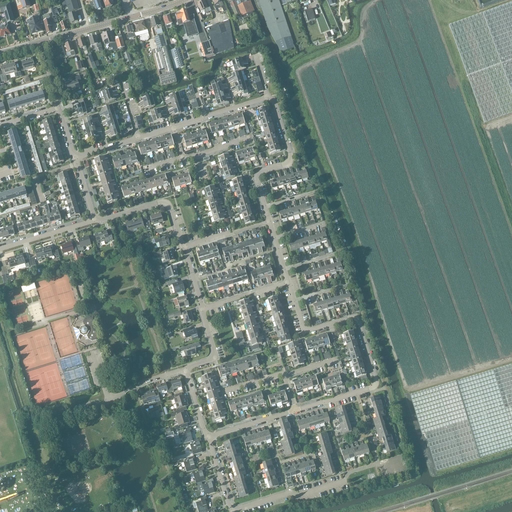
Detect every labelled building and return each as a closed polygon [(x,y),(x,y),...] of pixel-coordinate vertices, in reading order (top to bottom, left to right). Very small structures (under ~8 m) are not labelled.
[(19,0),(23,9),(30,7),(28,0),(19,0)] [(58,0),(63,14),(79,9),(75,0),(58,0)] [(91,0),(95,11),(103,8),(100,0),(98,0),(96,1),(95,0),(91,0)] [(268,28),(277,45),(280,52),(294,48),(291,37),(278,0),(263,0),(257,2),(259,9),(261,8),(262,10),(268,28)] [(201,12),(204,10),(206,14),(209,12),(208,9),(204,1),(198,4),(201,12)] [(230,3),(235,16),(237,21),(242,18),(240,14),(241,14),(237,5),(235,1),(234,2),(230,3)] [(238,6),(242,16),(253,12),(249,2),(238,6)] [(511,3),(449,26),(484,124),(511,113),(511,3)] [(6,26),(0,27),(0,35),(1,38),(4,37),(5,37),(5,36),(6,36),(7,36),(11,35),(8,26),(7,23),(13,21),(8,4),(0,6),(0,9),(1,13),(4,12),(6,19),(4,20),(6,26)] [(316,19),(313,9),(305,11),(308,22),(316,19)] [(179,26),(184,25),(188,37),(198,34),(194,21),(190,22),(186,11),(180,13),(180,14),(175,16),(177,22),(178,21),(179,26)] [(64,16),(66,20),(69,19),(71,24),(78,22),(75,13),(68,15),(64,16)] [(49,14),(42,16),(47,34),(52,33),(50,27),(52,26),(51,23),(49,20),(51,19),(49,14)] [(167,29),(171,28),(171,29),(174,28),(170,15),(169,16),(168,15),(166,16),(166,17),(163,18),(167,29)] [(29,20),(27,20),(28,25),(29,25),(32,34),(42,31),(41,25),(39,17),(37,18),(37,17),(29,19),(29,20)] [(157,18),(151,20),(153,28),(156,27),(158,31),(156,31),(157,35),(163,34),(161,25),(159,26),(157,18)] [(132,24),(135,35),(137,35),(137,33),(147,30),(145,21),(132,24)] [(229,21),(207,29),(214,49),(230,44),(232,49),(234,48),(229,21)] [(127,39),(135,37),(132,26),(126,27),(128,35),(126,35),(127,39)] [(110,33),(101,35),(103,40),(104,39),(106,45),(109,44),(111,49),(112,48),(113,51),(118,50),(116,44),(114,45),(113,43),(110,33)] [(125,48),(121,34),(119,34),(117,34),(117,36),(117,38),(115,39),(118,50),(125,48)] [(158,50),(166,47),(163,36),(154,38),(158,50)] [(98,49),(98,48),(102,47),(100,40),(97,40),(96,37),(89,39),(91,46),(96,45),(98,49)] [(78,41),(80,49),(83,48),(84,52),(87,51),(83,39),(78,41)] [(200,44),(204,58),(214,54),(210,41),(200,44)] [(68,53),(70,52),(72,56),(75,55),(71,43),(65,45),(68,53)] [(171,61),(169,52),(167,47),(166,47),(158,50),(153,51),(152,52),(162,86),(177,82),(171,61)] [(178,69),(185,67),(179,49),(169,52),(171,61),(176,59),(178,69)] [(123,54),(126,63),(131,61),(128,52),(123,54)] [(28,61),(21,63),(24,71),(28,70),(28,69),(34,67),(32,58),(28,60),(28,61)] [(85,69),(83,62),(77,64),(79,71),(85,69)] [(235,72),(244,69),(243,66),(247,64),(247,62),(233,67),(235,72)] [(9,66),(8,67),(10,75),(15,74),(16,79),(21,77),(19,70),(16,71),(15,65),(12,65),(11,64),(9,65),(8,66),(9,66)] [(1,69),(3,75),(0,75),(0,77),(1,83),(7,81),(6,76),(10,75),(8,67),(7,67),(7,66),(6,66),(3,66),(3,67),(3,68),(1,69)] [(243,71),(232,75),(233,78),(228,79),(229,81),(243,77),(245,76),(243,71)] [(78,83),(81,82),(80,76),(73,78),(74,82),(67,84),(69,92),(76,90),(80,89),(78,83)] [(214,81),(210,82),(213,91),(227,87),(226,85),(222,86),(221,83),(215,85),(214,81)] [(231,89),(232,91),(246,87),(244,82),(235,85),(235,88),(231,89)] [(103,97),(117,93),(117,91),(116,91),(115,88),(115,87),(111,88),(111,90),(102,92),(103,97)] [(227,87),(213,91),(214,96),(224,93),(223,91),(227,89),(227,87)] [(232,93),(237,92),(237,94),(241,93),(242,97),(248,95),(246,87),(232,91),(232,93)] [(42,92),(37,94),(39,102),(45,100),(42,92)] [(118,95),(117,93),(103,97),(105,102),(114,99),(113,97),(118,95)] [(166,102),(180,98),(179,93),(169,96),(170,99),(166,100),(166,102)] [(37,94),(31,96),(33,104),(39,102),(37,94)] [(143,102),(139,103),(140,105),(153,101),(152,96),(148,97),(147,94),(141,95),(143,102)] [(31,96),(25,98),(27,106),(33,104),(31,96)] [(230,99),(230,97),(216,101),(217,106),(227,103),(226,100),(230,99)] [(25,98),(19,99),(22,107),(27,106),(25,98)] [(19,99),(13,101),(16,109),(22,107),(19,99)] [(76,109),(71,111),(72,113),(86,108),(83,100),(72,104),(73,107),(75,106),(76,109)] [(16,109),(13,101),(8,103),(10,111),(16,109)] [(183,108),(181,103),(172,106),(173,109),(169,110),(169,112),(183,108)] [(99,112),(100,114),(114,110),(112,105),(103,108),(104,111),(99,112)] [(271,112),(270,110),(268,111),(267,107),(258,110),(259,116),(271,112)] [(271,115),(271,112),(259,116),(258,116),(259,122),(261,121),(270,118),(269,115),(271,115)] [(166,115),(166,113),(152,117),(153,122),(163,119),(162,117),(166,115)] [(236,115),(239,126),(245,124),(245,126),(247,126),(246,121),(244,121),(242,115),(239,116),(238,114),(236,115)] [(102,122),(103,124),(117,120),(115,115),(106,118),(106,121),(102,122)] [(239,126),(236,115),(234,115),(234,117),(231,118),(234,127),(239,126)] [(234,127),(231,118),(228,119),(227,117),(225,118),(228,129),(234,127)] [(228,129),(225,118),(220,119),(220,121),(223,131),(228,129)] [(270,118),(261,121),(262,127),(274,123),(273,121),(271,121),(270,118)] [(51,120),(39,123),(40,126),(43,125),(44,128),(53,126),(51,120)] [(84,125),(86,130),(95,127),(94,124),(98,122),(98,120),(84,125)] [(223,131),(220,121),(217,122),(217,120),(214,121),(218,132),(223,131)] [(212,124),(209,125),(211,132),(209,132),(211,138),(212,137),(213,135),(212,134),(218,132),(214,121),(212,122),(212,124)] [(274,123),(262,127),(264,132),(273,129),(273,126),(274,126),(274,123)] [(105,132),(106,134),(119,130),(118,125),(109,128),(109,131),(105,132)] [(42,132),(45,131),(46,134),(54,132),(53,126),(44,128),(41,129),(42,132)] [(8,133),(9,138),(18,136),(17,133),(19,132),(19,129),(8,133)] [(273,129),(264,132),(266,137),(277,134),(276,132),(274,132),(273,129)] [(101,130),(87,135),(89,139),(98,137),(97,134),(101,132),(101,130)] [(199,131),(203,143),(208,141),(205,132),(202,133),(202,130),(199,131)] [(197,144),(203,143),(199,131),(197,132),(197,134),(194,135),(197,144)] [(46,134),(43,135),(44,137),(47,137),(48,140),(56,138),(54,132),(46,134)] [(192,146),(197,144),(194,135),(191,136),(190,133),(188,134),(192,146)] [(192,146),(188,134),(186,135),(186,138),(184,139),(185,142),(181,143),(183,150),(192,147),(192,146)] [(277,134),(266,137),(267,143),(277,140),(276,137),(278,136),(277,134)] [(167,135),(165,136),(168,147),(174,146),(171,136),(168,137),(167,135)] [(9,138),(11,144),(19,142),(18,136),(9,138)] [(168,147),(165,136),(162,137),(163,139),(160,140),(163,149),(168,147)] [(45,141),(46,143),(49,142),(50,146),(58,144),(56,138),(48,140),(45,141)] [(163,149),(160,140),(157,141),(156,138),(154,139),(157,151),(163,149)] [(157,151),(154,139),(151,140),(152,142),(149,143),(152,152),(157,151)] [(278,143),(277,140),(267,143),(269,148),(280,145),(280,142),(278,143)] [(11,144),(13,150),(21,147),(19,142),(11,144)] [(152,152),(149,143),(146,144),(145,142),(143,143),(146,154),(152,152)] [(138,154),(140,158),(142,157),(141,156),(146,154),(143,143),(140,143),(141,145),(138,146),(140,154),(138,154)] [(52,152),(60,149),(58,144),(50,146),(47,147),(47,149),(50,148),(52,152)] [(280,145),(269,148),(271,154),(280,151),(279,148),(281,148),(280,145)] [(13,150),(15,156),(23,153),(21,147),(13,150)] [(247,151),(250,159),(255,158),(256,160),(257,159),(256,155),(254,156),(252,149),(247,151)] [(50,159),(62,156),(60,150),(49,153),(50,159)] [(130,151),(128,152),(132,164),(137,162),(135,153),(131,154),(130,151)] [(241,152),(243,158),(244,161),(245,163),(250,161),(250,159),(247,151),(241,152)] [(127,155),(123,156),(126,166),(132,164),(128,152),(126,153),(127,155)] [(243,158),(241,152),(236,154),(236,156),(235,156),(236,159),(237,159),(238,163),(244,161),(243,158)] [(15,156),(16,162),(25,159),(23,153),(15,156)] [(115,169),(121,167),(117,155),(115,156),(116,159),(112,160),(115,169)] [(120,155),(117,155),(121,167),(126,166),(123,156),(120,157),(120,155)] [(219,158),(220,163),(233,159),(232,157),(229,158),(228,155),(219,158)] [(63,162),(62,156),(50,159),(53,167),(61,165),(61,162),(63,162)] [(94,159),(96,165),(108,161),(108,159),(105,160),(104,156),(94,159)] [(16,162),(18,167),(26,165),(25,159),(16,162)] [(220,163),(222,169),(232,166),(231,163),(233,162),(233,159),(220,163)] [(108,161),(96,165),(98,170),(107,168),(106,165),(109,164),(108,161)] [(18,167),(20,173),(28,171),(26,165),(18,167)] [(222,169),(224,174),(236,170),(235,168),(233,169),(232,166),(222,169)] [(296,167),(297,171),(297,174),(294,175),(296,182),(302,180),(300,173),(298,167),(296,167)] [(107,168),(98,170),(99,176),(112,172),(111,170),(108,171),(107,168)] [(300,173),(302,180),(308,179),(305,168),(303,169),(304,172),(300,173)] [(236,170),(224,174),(226,180),(235,177),(234,174),(237,173),(236,170)] [(284,171),(286,177),(282,179),(284,186),(290,184),(287,174),(286,170),(284,171)] [(22,179),(30,176),(28,171),(20,173),(22,179)] [(112,172),(99,176),(101,181),(110,179),(110,176),(112,175),(112,172)] [(278,173),(280,179),(276,180),(278,188),(284,186),(282,179),(280,172),(278,173)] [(288,173),(287,174),(290,184),(296,182),(294,175),(293,172),(291,172),(292,175),(289,176),(288,173)] [(69,179),(67,173),(56,176),(56,179),(59,178),(60,181),(69,179)] [(183,176),(186,185),(191,183),(189,174),(183,176)] [(272,175),(274,181),(270,182),(272,189),(278,188),(276,180),(274,174),(272,175)] [(165,175),(160,177),(162,186),(168,184),(165,175)] [(180,186),(186,185),(183,176),(178,177),(180,186)] [(160,177),(154,178),(157,187),(162,186),(160,177)] [(180,186),(178,177),(170,180),(171,182),(173,181),(175,188),(180,186)] [(154,178),(149,180),(151,189),(157,187),(154,178)] [(58,185),(61,184),(62,187),(70,185),(69,179),(60,181),(57,182),(58,185)] [(110,179),(101,181),(103,187),(115,183),(114,181),(111,182),(110,179)] [(232,181),(234,187),(245,183),(244,181),(242,182),(242,179),(232,181)] [(149,180),(143,182),(146,191),(151,189),(149,180)] [(139,183),(138,183),(140,192),(146,191),(143,182),(142,182),(142,181),(141,181),(139,181),(139,182),(139,183)] [(115,183),(103,187),(104,192),(114,190),(113,187),(116,186),(115,183)] [(138,183),(132,185),(135,194),(140,192),(138,183)] [(234,187),(236,192),(245,189),(244,186),(246,186),(245,183),(234,187)] [(72,191),(70,185),(62,187),(59,188),(60,190),(63,190),(64,193),(72,191)] [(132,185),(127,187),(129,196),(135,194),(132,185)] [(129,196),(127,187),(121,189),(124,197),(129,196)] [(214,187),(205,189),(207,195),(219,191),(218,189),(215,190),(214,187)] [(24,188),(18,189),(21,198),(24,196),(25,198),(27,198),(27,196),(24,188)] [(18,189),(13,191),(15,199),(18,198),(19,200),(21,199),(21,198),(18,189)] [(236,192),(237,198),(248,194),(248,192),(246,193),(245,189),(236,192)] [(114,190),(104,192),(106,198),(118,194),(117,192),(115,193),(114,190)] [(13,191),(7,193),(9,201),(15,199),(13,191)] [(66,199),(74,197),(72,191),(64,193),(61,194),(62,196),(65,195),(66,199)] [(219,191),(207,195),(208,200),(218,198),(217,195),(220,194),(219,191)] [(7,193),(1,195),(4,203),(9,201),(7,193)] [(118,194),(106,198),(108,203),(117,200),(116,197),(119,196),(118,194)] [(237,198),(239,203),(248,200),(247,198),(249,197),(248,194),(237,198)] [(314,196),(311,197),(313,203),(309,204),(311,211),(318,210),(315,202),(316,202),(314,196)] [(74,197),(66,199),(63,200),(63,202),(66,201),(68,205),(76,203),(74,197)] [(208,200),(210,206),(222,202),(221,200),(219,201),(218,198),(208,200)] [(305,199),(307,205),(303,206),(306,213),(311,211),(309,204),(307,198),(305,199)] [(239,203),(241,209),(252,205),(251,203),(249,203),(248,200),(239,203)] [(300,201),(301,206),(297,208),(299,215),(306,213),(303,206),(301,200),(300,201)] [(293,202),(295,208),(291,209),(293,217),(299,215),(297,208),(295,201),(293,202)] [(210,206),(212,211),(221,209),(220,206),(223,205),(222,202),(210,206)] [(69,211),(78,208),(76,203),(68,205),(65,206),(65,208),(68,207),(69,211)] [(55,222),(53,215),(49,216),(49,215),(50,215),(49,210),(47,205),(44,206),(47,217),(49,224),(55,222)] [(241,209),(242,214),(252,211),(251,208),(253,208),(252,205),(241,209)] [(284,206),(281,206),(283,212),(279,213),(282,221),(288,219),(285,211),(284,206)] [(291,209),(290,207),(288,207),(289,210),(285,211),(288,219),(293,217),(291,209)] [(78,208),(69,211),(66,212),(67,214),(69,213),(71,218),(75,217),(75,216),(80,214),(78,208)] [(52,211),(53,215),(55,222),(61,220),(59,213),(58,209),(52,211)] [(212,211),(213,217),(225,213),(225,211),(222,212),(221,209),(212,211)] [(242,214),(244,220),(250,218),(255,216),(254,214),(252,214),(252,211),(242,214)] [(213,217),(215,222),(224,219),(223,216),(226,216),(225,213),(213,217)] [(151,217),(153,225),(163,222),(160,214),(151,217)] [(37,217),(37,216),(34,217),(37,227),(43,226),(41,218),(41,216),(37,217)] [(255,216),(250,218),(244,220),(246,225),(255,222),(254,219),(256,219),(255,216)] [(33,221),(29,222),(31,229),(37,227),(34,217),(32,218),(33,221)] [(43,226),(49,224),(47,217),(41,218),(43,226)] [(133,230),(144,226),(145,230),(150,228),(148,221),(143,223),(141,219),(126,223),(128,232),(134,231),(133,230)] [(26,223),(25,220),(22,221),(23,224),(25,231),(31,229),(29,222),(26,223)] [(20,225),(17,226),(19,233),(25,231),(23,224),(22,221),(19,221),(20,225)] [(9,228),(8,225),(5,226),(8,236),(14,234),(12,227),(9,228)] [(222,232),(221,225),(212,227),(213,233),(222,232)] [(3,239),(6,238),(5,237),(8,236),(5,226),(3,227),(4,230),(0,231),(2,238),(3,238),(3,239)] [(326,234),(324,228),(321,229),(323,234),(319,235),(321,243),(327,241),(325,234),(326,234)] [(95,235),(97,243),(105,241),(106,242),(112,240),(111,234),(107,235),(106,231),(95,235)] [(315,245),(313,237),(311,232),(309,233),(310,235),(309,235),(310,238),(307,239),(309,246),(315,245)] [(321,243),(319,235),(318,232),(315,233),(316,236),(313,237),(315,245),(321,243)] [(309,246),(307,239),(305,233),(303,234),(304,237),(305,240),(301,241),(303,248),(309,246)] [(161,240),(159,236),(154,238),(151,239),(153,244),(158,243),(160,247),(169,244),(169,241),(168,239),(168,238),(167,238),(161,240)] [(80,245),(77,246),(79,252),(84,250),(83,247),(91,245),(88,237),(78,240),(80,245)] [(299,241),(295,243),(297,250),(303,248),(301,241),(300,238),(298,238),(299,241)] [(257,239),(252,241),(254,250),(257,249),(259,253),(261,253),(257,239)] [(293,243),(289,244),(291,252),(297,250),(295,243),(294,240),(292,240),(293,243)] [(74,255),(78,254),(76,248),(73,249),(71,242),(67,243),(68,244),(61,246),(63,254),(73,251),(74,255)] [(247,242),(242,244),(245,253),(248,252),(249,256),(251,256),(247,242)] [(212,244),(210,244),(214,258),(219,257),(216,247),(213,248),(212,244)] [(237,245),(232,247),(235,256),(238,255),(239,259),(241,259),(237,245)] [(49,247),(42,249),(45,257),(48,256),(48,257),(52,256),(49,247)] [(202,247),(200,247),(205,261),(209,260),(207,250),(204,251),(202,247)] [(231,262),(227,248),(222,250),(225,259),(228,258),(229,262),(231,262)] [(42,249),(35,251),(38,260),(41,259),(41,258),(45,257),(42,249)] [(161,260),(162,263),(165,262),(166,263),(174,260),(171,250),(162,253),(164,259),(161,260)] [(22,254),(15,257),(16,262),(18,266),(25,264),(26,268),(29,267),(32,266),(30,259),(27,260),(24,261),(22,254)] [(9,265),(3,267),(6,274),(9,273),(8,271),(11,269),(11,268),(18,266),(16,262),(15,257),(8,259),(9,265)] [(338,263),(334,265),(336,272),(342,270),(340,263),(342,262),(340,257),(336,258),(338,263)] [(328,266),(330,274),(336,272),(334,265),(332,259),(330,260),(332,265),(328,266)] [(322,268),(324,276),(330,274),(328,266),(326,261),(324,262),(326,267),(322,268)] [(318,277),(324,276),(322,268),(320,263),(318,263),(320,269),(316,270),(318,277)] [(167,265),(161,267),(163,273),(165,279),(164,279),(165,280),(169,278),(170,279),(178,276),(176,270),(177,269),(176,266),(168,268),(167,265)] [(269,265),(264,267),(269,282),(271,282),(270,277),(273,276),(270,265),(269,265)] [(312,279),(313,282),(319,280),(318,277),(316,270),(314,265),(312,265),(314,271),(310,272),(312,279)] [(264,267),(260,268),(263,279),(266,279),(268,283),(269,282),(264,267)] [(239,268),(243,282),(248,280),(245,271),(242,272),(241,268),(239,268)] [(260,268),(255,269),(260,285),(263,284),(262,282),(264,281),(263,279),(260,268)] [(255,269),(250,271),(254,282),(256,281),(258,286),(260,285),(255,269)] [(308,273),(304,274),(306,281),(312,279),(310,272),(309,269),(307,269),(308,273)] [(229,271),(233,285),(238,283),(235,274),(232,275),(231,271),(229,271)] [(219,274),(223,288),(228,286),(225,277),(222,278),(221,273),(219,274)] [(210,277),(214,291),(218,289),(216,280),(213,281),(211,276),(210,277)] [(174,280),(167,282),(168,285),(168,286),(172,285),(175,293),(184,290),(182,282),(176,284),(174,280)] [(346,303),(352,302),(350,294),(349,294),(348,291),(347,292),(347,295),(343,296),(346,303)] [(335,308),(336,308),(339,308),(340,306),(340,305),(338,298),(337,298),(336,292),(333,293),(335,298),(332,299),(334,307),(335,307),(335,308)] [(338,298),(340,305),(346,303),(343,296),(342,293),(340,294),(341,296),(338,298)] [(322,311),(328,309),(326,301),(325,301),(324,295),(321,296),(323,302),(320,303),(322,311)] [(186,297),(177,299),(178,303),(179,302),(180,304),(178,305),(179,306),(180,309),(189,306),(188,302),(187,302),(186,300),(187,300),(186,297)] [(268,300),(270,305),(281,302),(281,299),(278,300),(278,297),(268,300)] [(326,301),(328,309),(334,307),(332,299),(331,299),(331,297),(329,297),(329,300),(326,301)] [(239,302),(241,308),(253,304),(252,302),(249,303),(248,300),(239,302)] [(317,304),(313,305),(315,313),(322,311),(320,303),(319,300),(318,300),(316,301),(317,304)] [(268,306),(269,311),(272,311),(281,308),(280,305),(282,304),(281,302),(270,305),(268,306)] [(241,308),(242,313),(252,311),(251,308),(254,307),(253,304),(241,308)] [(272,311),(273,316),(285,313),(284,310),(282,311),(281,308),(272,311)] [(182,314),(185,323),(193,321),(191,311),(182,314)] [(242,313),(244,319),(256,315),(256,313),(253,314),(252,311),(242,313)] [(273,316),(275,321),(284,319),(283,316),(285,315),(285,313),(273,316)] [(244,319),(246,324),(255,321),(254,318),(257,318),(256,315),(244,319)] [(81,327),(79,330),(81,331),(82,333),(81,335),(84,336),(87,335),(88,339),(92,340),(96,339),(98,336),(96,332),(94,323),(92,319),(89,318),(85,319),(83,322),(84,326),(81,327)] [(275,321),(276,327),(288,323),(287,321),(285,322),(284,319),(275,321)] [(246,324),(247,330),(260,326),(259,324),(256,324),(255,321),(246,324)] [(276,327),(278,332),(287,329),(286,327),(288,326),(288,323),(276,327)] [(247,330),(249,335),(258,332),(257,330),(260,329),(260,326),(247,330)] [(197,333),(196,333),(195,330),(190,332),(189,328),(183,330),(184,334),(185,333),(186,338),(191,337),(192,339),(198,337),(198,336),(198,335),(198,334),(197,333)] [(278,332),(280,338),(291,334),(290,332),(288,332),(287,329),(278,332)] [(356,336),(356,334),(354,335),(353,331),(343,334),(345,340),(356,336)] [(249,335),(251,341),(263,337),(262,334),(259,335),(258,332),(249,335)] [(291,334),(280,338),(281,343),(291,340),(290,337),(292,337),(291,334)] [(321,335),(324,346),(330,345),(327,335),(324,336),(323,334),(321,335)] [(316,339),(319,348),(324,346),(321,335),(318,336),(319,338),(316,339)] [(345,340),(347,345),(356,342),(355,340),(357,339),(356,336),(345,340)] [(263,337),(251,341),(252,346),(262,343),(261,340),(264,339),(263,337)] [(310,338),(307,339),(308,341),(305,342),(308,351),(313,350),(310,338)] [(310,338),(313,350),(319,348),(316,339),(313,340),(312,338),(310,338)] [(297,342),(288,345),(289,351),(302,347),(301,344),(298,345),(297,342)] [(347,345),(348,351),(360,347),(359,345),(357,345),(356,342),(347,345)] [(181,353),(183,352),(186,357),(196,354),(196,348),(200,347),(198,343),(181,349),(181,353)] [(302,347),(289,351),(291,356),(300,353),(299,350),(302,349),(302,347)] [(348,351),(350,356),(359,353),(358,351),(360,350),(360,347),(348,351)] [(291,356),(293,362),(305,358),(304,355),(301,356),(300,353),(291,356)] [(350,356),(352,362),(363,358),(362,356),(360,356),(359,353),(350,356)] [(250,358),(253,368),(259,366),(255,355),(253,356),(253,358),(250,358)] [(239,362),(241,366),(242,371),(248,369),(244,358),(242,359),(242,361),(239,362)] [(244,358),(248,369),(253,368),(250,358),(247,359),(247,358),(244,358)] [(291,362),(292,368),(304,364),(303,361),(306,360),(305,358),(293,362),(291,362)] [(352,362),(353,367),(362,364),(362,361),(364,361),(363,358),(352,362)] [(236,361),(233,362),(237,373),(242,371),(241,366),(239,362),(236,363),(236,361)] [(229,365),(231,374),(237,373),(233,362),(231,362),(231,364),(229,365)] [(225,364),(223,365),(226,376),(231,374),(229,365),(226,366),(225,364)] [(353,367),(355,373),(366,369),(365,367),(363,367),(362,364),(353,367)] [(511,364),(410,395),(422,434),(425,433),(436,471),(511,448),(511,364)] [(223,365),(220,366),(221,367),(218,368),(221,378),(226,376),(223,365)] [(366,369),(355,373),(356,378),(366,375),(365,372),(367,372),(366,369)] [(202,377),(204,382),(216,379),(215,376),(212,377),(211,374),(202,377)] [(306,376),(304,377),(304,378),(307,389),(313,387),(310,378),(310,379),(307,379),(306,376)] [(339,376),(334,377),(336,386),(337,388),(343,386),(339,376)] [(316,377),(310,378),(313,387),(319,386),(316,377)] [(334,377),(328,379),(331,388),(336,386),(334,377)] [(300,378),(298,378),(299,382),(302,391),(307,389),(304,378),(301,379),(300,378)] [(204,382),(205,388),(215,385),(214,382),(217,381),(216,379),(204,382)] [(328,379),(323,381),(325,390),(331,388),(328,379)] [(171,382),(172,385),(169,386),(171,392),(174,391),(173,389),(181,387),(180,380),(176,381),(171,382)] [(294,384),(292,385),(293,389),(295,388),(297,394),(303,392),(302,391),(299,382),(294,383),(294,384)] [(171,392),(169,386),(166,387),(165,384),(161,385),(157,387),(159,393),(167,390),(168,393),(171,392)] [(205,388),(207,393),(219,390),(218,387),(216,388),(215,385),(205,388)] [(207,393),(209,399),(218,396),(217,393),(220,392),(219,390),(207,393)] [(153,407),(161,405),(157,392),(154,393),(154,391),(148,393),(153,407)] [(285,392),(279,394),(282,403),(282,404),(288,403),(285,392)] [(141,397),(145,410),(148,409),(149,409),(153,408),(153,407),(148,393),(144,394),(144,396),(141,397)] [(255,395),(258,405),(259,406),(264,404),(264,405),(266,404),(265,401),(263,401),(262,398),(264,398),(263,394),(261,394),(261,393),(255,395)] [(174,400),(175,404),(186,401),(184,396),(182,396),(182,394),(169,397),(170,401),(174,400)] [(279,394),(274,395),(276,404),(277,404),(277,407),(282,406),(282,403),(279,394)] [(253,407),(258,405),(255,395),(250,397),(252,405),(253,407)] [(274,395),(268,397),(271,406),(276,404),(274,395)] [(376,398),(370,399),(372,404),(381,402),(380,399),(384,398),(384,395),(379,397),(376,398)] [(209,399),(210,404),(222,401),(222,398),(219,399),(218,396),(209,399)] [(245,398),(247,407),(248,408),(253,407),(252,405),(250,397),(245,398)] [(245,398),(239,400),(242,409),(247,407),(245,398)] [(239,400),(234,402),(236,410),(242,409),(239,400)] [(381,402),(372,404),(373,409),(382,407),(381,404),(386,403),(385,400),(381,402)] [(175,404),(177,409),(173,410),(174,413),(183,410),(183,411),(186,410),(185,407),(188,406),(186,401),(175,404)] [(210,404),(212,410),(221,407),(220,404),(223,403),(222,401),(210,404)] [(236,410),(234,402),(228,403),(231,412),(236,410)] [(382,407),(373,409),(375,414),(384,411),(383,409),(388,408),(387,405),(382,407)] [(212,410),(214,415),(226,411),(225,409),(222,410),(221,407),(212,410)] [(336,413),(332,414),(332,416),(332,417),(337,415),(346,413),(344,407),(335,410),(336,413)] [(171,414),(172,418),(176,417),(177,421),(188,418),(186,413),(184,413),(183,411),(183,410),(174,413),(171,414)] [(323,410),(320,411),(322,415),(324,424),(329,422),(327,414),(324,414),(323,410)] [(384,411),(375,414),(376,419),(382,417),(385,416),(384,414),(389,412),(388,410),(384,411)] [(226,411),(214,415),(215,421),(221,419),(221,421),(225,420),(224,415),(226,414),(226,411)] [(318,411),(316,412),(317,417),(320,425),(324,424),(322,415),(319,416),(318,411)] [(313,413),(311,414),(312,418),(315,427),(320,425),(317,417),(314,417),(313,413)] [(338,418),(333,419),(334,421),(334,422),(338,420),(347,418),(346,413),(337,415),(338,418)] [(308,414),(306,415),(307,420),(310,428),(315,427),(312,418),(309,419),(308,414)] [(303,416),(301,416),(302,421),(305,430),(310,428),(307,420),(305,420),(303,416)] [(298,417),(296,418),(300,431),(305,430),(302,421),(300,422),(298,417)] [(374,423),(369,424),(370,426),(374,425),(383,422),(382,417),(376,419),(373,420),(374,423)] [(188,418),(177,421),(178,425),(174,427),(176,430),(188,427),(187,423),(189,423),(188,418)] [(292,418),(279,422),(280,427),(289,424),(288,422),(293,421),(292,418)] [(339,423),(334,424),(335,426),(340,425),(348,422),(347,418),(338,420),(339,423)] [(340,427),(336,429),(336,431),(337,431),(341,430),(350,427),(348,422),(340,425),(340,427)] [(375,428),(371,429),(371,431),(376,430),(385,427),(383,422),(374,425),(375,428)] [(289,424),(280,427),(282,432),(291,429),(290,427),(294,425),(294,423),(289,424)] [(342,432),(337,434),(338,436),(351,432),(350,427),(341,430),(342,432)] [(377,433),(372,434),(373,436),(377,435),(386,432),(385,427),(376,430),(377,433)] [(185,429),(186,432),(178,434),(179,439),(182,438),(183,444),(193,441),(190,433),(192,433),(191,428),(185,429)] [(264,428),(262,428),(263,433),(264,433),(266,442),(271,440),(268,431),(266,432),(264,428)] [(291,429),(282,432),(283,437),(292,434),(291,431),(296,430),(295,428),(291,429)] [(260,429),(257,430),(259,435),(261,443),(266,442),(264,433),(263,433),(261,433),(260,429)] [(255,431),(252,431),(253,436),(254,436),(256,445),(261,443),(259,435),(258,434),(256,435),(255,431)] [(250,432),(247,433),(249,438),(251,446),(256,445),(254,436),(253,436),(251,436),(250,432)] [(378,437),(374,439),(374,441),(382,439),(388,437),(386,432),(377,435),(378,437)] [(292,434),(283,437),(285,442),(290,440),(294,439),(293,436),(297,435),(297,433),(292,434)] [(331,433),(318,437),(319,442),(328,439),(327,436),(332,435),(331,433)] [(245,434),(242,434),(246,447),(251,446),(249,438),(249,437),(246,438),(245,434)] [(388,437),(382,439),(384,444),(393,441),(392,438),(396,437),(396,435),(391,436),(388,437)] [(328,439),(319,442),(321,447),(330,444),(329,441),(334,440),(333,438),(328,439)] [(189,450),(191,450),(193,455),(202,452),(200,444),(202,444),(200,439),(192,441),(193,442),(187,444),(189,450)] [(282,445),(278,447),(278,449),(283,448),(292,445),(290,440),(285,442),(281,443),(282,445)] [(393,441),(384,444),(385,449),(394,446),(394,443),(398,442),(397,440),(393,441)] [(224,447),(219,448),(220,450),(225,449),(233,446),(232,441),(223,444),(224,447)] [(362,441),(360,442),(362,446),(364,455),(369,454),(369,453),(366,445),(364,446),(362,441)] [(330,444),(321,447),(322,452),(331,449),(330,446),(335,445),(334,443),(330,444)] [(357,443),(355,443),(356,448),(357,448),(359,457),(364,455),(362,446),(359,447),(357,443)] [(353,444),(350,445),(352,449),(354,458),(359,457),(357,448),(356,448),(354,449),(353,444)] [(394,446),(385,449),(387,453),(387,454),(396,451),(395,448),(400,447),(399,444),(394,446)] [(284,450),(279,452),(280,454),(284,453),(293,450),(292,445),(283,448),(284,450)] [(226,452),(221,453),(222,455),(226,454),(235,451),(233,446),(225,449),(226,452)] [(348,446),(345,446),(347,451),(349,460),(354,458),(352,449),(349,450),(348,446)] [(331,449),(322,452),(324,456),(329,455),(333,454),(332,451),(337,450),(336,447),(331,449)] [(343,447),(340,448),(342,452),(344,461),(349,460),(347,451),(344,452),(343,447)] [(285,455),(280,456),(281,459),(286,457),(294,455),(293,450),(284,453),(285,455)] [(227,456),(222,458),(223,460),(231,458),(236,456),(235,451),(226,454),(227,456)] [(236,456),(231,458),(233,463),(242,460),(241,457),(245,456),(245,454),(236,456)] [(321,460),(317,461),(317,464),(322,462),(331,460),(329,455),(324,456),(320,457),(321,460)] [(193,456),(179,461),(180,463),(181,463),(183,463),(186,472),(195,470),(193,462),(195,462),(193,456)] [(309,457),(307,458),(308,463),(311,471),(315,470),(316,470),(313,461),(310,462),(309,457)] [(242,460),(233,463),(234,468),(243,465),(243,462),(247,461),(246,459),(242,460)] [(304,459),(302,460),(303,464),(306,473),(311,471),(308,463),(305,463),(304,459)] [(276,460),(263,465),(264,469),(273,467),(272,464),(277,463),(276,460)] [(299,460),(297,461),(298,466),(301,474),(306,473),(303,464),(301,465),(299,460)] [(323,465),(318,466),(319,469),(323,467),(332,465),(331,460),(322,462),(323,465)] [(294,462),(292,463),(293,467),(296,476),(301,474),(298,466),(296,466),(294,462)] [(289,463),(287,464),(288,469),(291,477),(296,476),(293,467),(291,468),(289,463)] [(243,465),(234,468),(236,472),(245,470),(244,467),(248,466),(248,464),(243,465)] [(273,467),(264,469),(266,474),(274,472),(273,469),(278,467),(278,465),(273,467)] [(284,465),(282,466),(283,470),(286,479),(287,481),(292,479),(291,477),(288,469),(286,469),(284,465)] [(324,470),(319,471),(320,473),(325,472),(333,469),(332,465),(323,467),(324,470)] [(192,474),(195,484),(205,481),(202,473),(205,473),(203,467),(197,469),(198,472),(192,474)] [(245,470),(236,472),(237,477),(242,476),(246,475),(245,472),(250,471),(249,468),(245,470)] [(326,475),(321,476),(322,478),(335,474),(333,469),(325,472),(326,475)] [(274,472),(266,474),(267,479),(276,477),(275,474),(280,472),(279,470),(274,472)] [(276,477),(267,479),(268,484),(269,484),(277,481),(276,479),(281,477),(280,475),(276,477)] [(235,481),(230,482),(231,485),(235,483),(244,481),(242,476),(237,477),(234,478),(235,481)] [(212,479),(207,480),(207,483),(202,485),(205,495),(214,492),(212,485),(214,484),(212,479)] [(277,481),(269,484),(270,489),(279,486),(278,484),(283,482),(282,480),(277,481)] [(236,486),(231,487),(232,490),(237,488),(245,486),(244,481),(235,483),(236,486)] [(237,491),(233,492),(234,494),(238,493),(247,490),(245,486),(237,488),(237,491)] [(239,496),(234,497),(235,499),(248,495),(247,490),(238,493),(239,496)] [(201,501),(196,503),(198,511),(202,511),(208,510),(206,503),(208,502),(206,497),(200,499),(201,501)]
